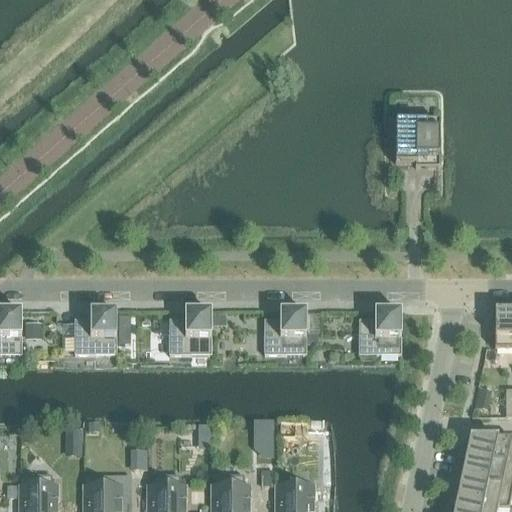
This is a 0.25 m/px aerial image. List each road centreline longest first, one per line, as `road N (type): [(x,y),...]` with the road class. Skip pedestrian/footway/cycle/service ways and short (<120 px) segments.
road 1 (residential): [(454,293),(0,288)]
road 2 (unclassified): [(0,195),(222,0)]
road 3 (residential): [(408,511),(454,293)]
